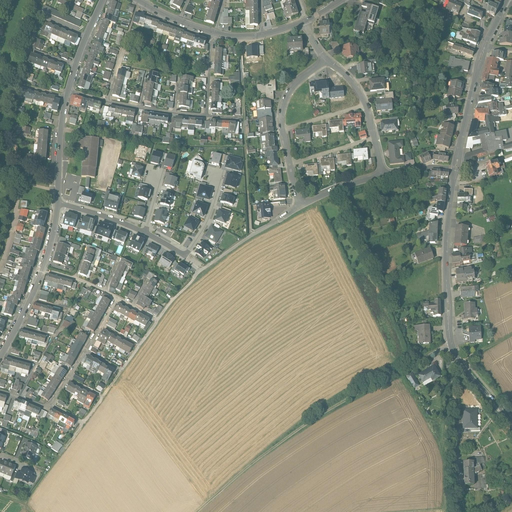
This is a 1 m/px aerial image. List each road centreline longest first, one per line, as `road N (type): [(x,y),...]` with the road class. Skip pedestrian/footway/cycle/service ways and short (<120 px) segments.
road 1 (track): [(409,365),(247,464),(196,511)]
road 2 (secondary): [(457,358),(445,263),(455,168)]
road 3 (track): [(82,421),(186,280)]
road 4 (track): [(404,511),(442,505),(453,373)]
road 5 (secondary): [(455,168),(490,30)]
road 6 (unclassified): [(457,358),(457,484)]
